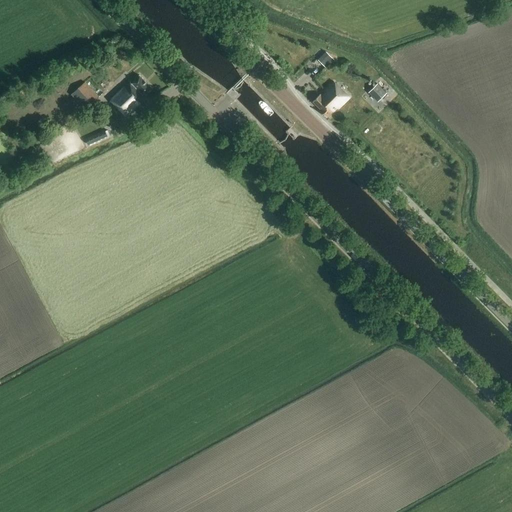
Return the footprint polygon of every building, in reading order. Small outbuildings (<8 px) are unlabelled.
[(326,68),(334,60),(326,52),(318,60),(326,68)] [(129,80),(109,100),(126,117),(146,98),(144,96),(152,88),(140,75),(132,83),(129,80)] [(321,108),(320,109),(328,118),(338,108),(339,109),(351,98),(336,82),(323,94),(322,93),(314,100),(321,108)] [(98,98),(85,83),(71,96),(84,111),(98,98)] [(378,84),(369,93),(377,102),(386,93),(378,84)] [(62,93),(57,96),(63,107),(69,103),(62,93)] [(105,131),(86,140),(88,145),(108,137),(105,131)]
